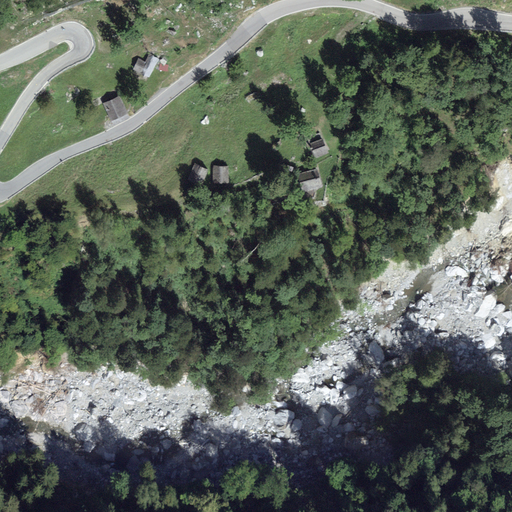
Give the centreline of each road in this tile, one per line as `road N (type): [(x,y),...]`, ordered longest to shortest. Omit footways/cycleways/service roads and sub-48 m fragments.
road 1 (unclassified): [(323,0),(263,16),(140,118),(0,191)]
road 2 (unclassified): [(0,140),(34,86),(82,44),(65,32),(0,63)]
road 3 (unclassified): [(511,23),(415,22),(348,0)]
